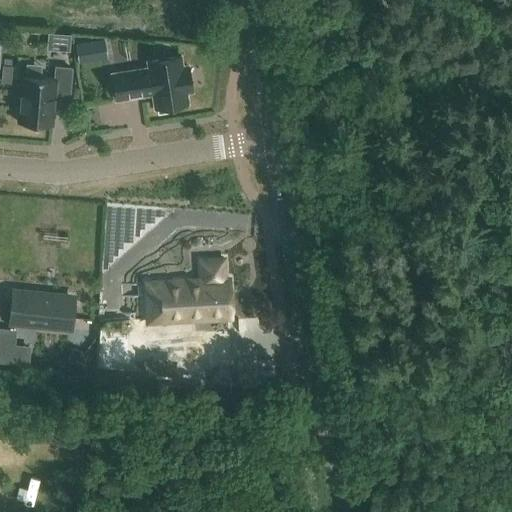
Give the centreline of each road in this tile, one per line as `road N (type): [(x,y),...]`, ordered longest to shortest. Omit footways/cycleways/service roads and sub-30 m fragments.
road 1 (track): [(511,459),(477,446),(383,378),(477,73)]
road 2 (tertiary): [(337,511),(277,138)]
road 3 (residential): [(277,138),(64,173),(0,167)]
road 4 (tertiary): [(277,138),(254,0)]
